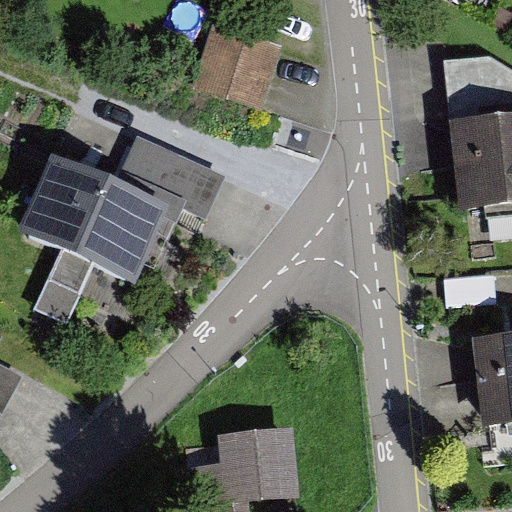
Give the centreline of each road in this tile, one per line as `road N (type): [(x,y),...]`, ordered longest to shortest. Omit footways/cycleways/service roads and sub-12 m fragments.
road 1 (residential): [(28,511),(294,270),(354,234),(377,231)]
road 2 (residential): [(404,511),(377,231)]
road 3 (residential): [(377,231),(353,0)]
